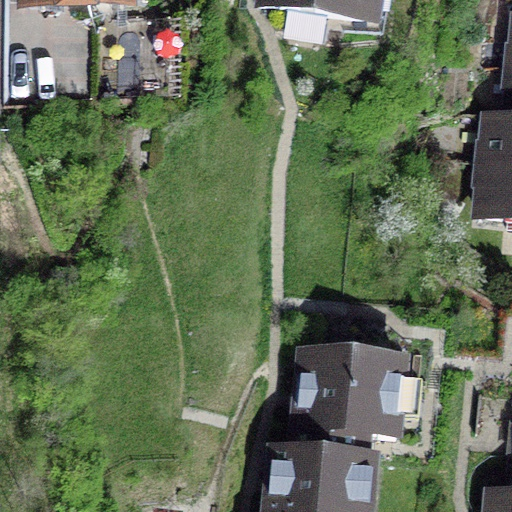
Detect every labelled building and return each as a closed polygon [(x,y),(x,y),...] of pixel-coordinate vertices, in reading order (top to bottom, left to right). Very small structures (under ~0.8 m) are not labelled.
[(372,23),(375,0),(258,0),(258,5),(372,23)] [(484,165),(511,167),(511,120),(507,120),(489,118),(484,165)] [(511,167),(484,165),(479,218),(511,220),(511,167)] [(303,357),(294,457),(364,463),(366,438),(396,441),(403,366),(303,357)] [(368,511),(373,464),(364,463),(294,457),(274,455),(268,511),(368,511)] [(511,511),(511,499),(510,499),(490,497),(488,511),(511,511)]
